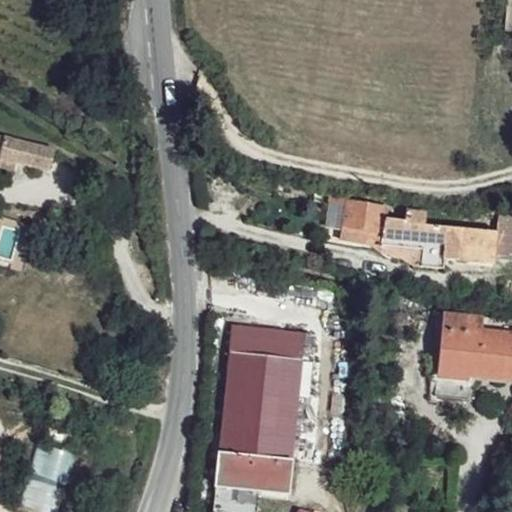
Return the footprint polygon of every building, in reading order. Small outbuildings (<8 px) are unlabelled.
[(54,152),(8,139),(5,149),(3,155),(50,169),(54,152)] [(333,193),(316,189),(313,202),(331,205),(333,193)] [(386,210),(345,203),(343,228),(381,235),(385,217),(386,210)] [(404,220),(385,217),(381,235),(380,245),(414,252),(413,262),(430,265),(431,226),(424,225),(425,216),(406,212),(404,220)] [(431,226),(430,265),(435,265),(440,246),(452,248),(450,259),(489,264),(489,260),(510,265),(511,254),(511,219),(496,217),(493,236),(431,226)] [(381,235),(343,228),(341,237),(380,245),(381,235)] [(388,294),(374,292),(373,313),(387,313),(388,294)] [(482,319),(444,314),(442,327),(481,331),(482,319)] [(511,334),(481,331),(442,327),(435,396),(467,399),(474,374),(511,377),(511,334)] [(263,332),(237,330),(235,355),(260,357),(263,332)] [(307,337),(263,332),(260,357),(305,364),(307,337)] [(260,357),(235,355),(216,487),(259,492),(289,495),(305,364),(260,357)] [(36,444),(26,478),(61,488),(71,453),(36,444)] [(216,487),(213,511),(257,511),(259,492),(216,487)]
